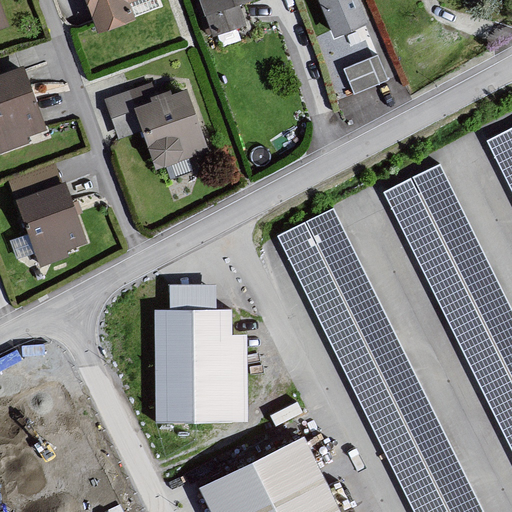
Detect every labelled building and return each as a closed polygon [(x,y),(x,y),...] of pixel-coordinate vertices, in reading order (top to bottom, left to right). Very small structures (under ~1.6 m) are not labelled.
[(86,0),(98,32),(136,19),(129,0),(86,0)] [(202,0),(214,33),(243,24),(236,3),(243,0),(202,0)] [(357,0),(316,0),(332,35),(366,20),(357,0)] [(377,55),(343,68),(353,93),(387,81),(377,55)] [(44,125),(22,66),(0,73),(0,152),(27,142),(23,133),(44,125)] [(152,83),(106,99),(112,116),(132,109),(158,100),(152,83)] [(209,148),(188,89),(158,100),(132,109),(153,168),(209,148)] [(511,127),(485,141),(511,194),(511,127)] [(511,310),(440,164),(383,192),(511,449),(511,310)] [(84,240),(62,184),(19,200),(43,262),(65,254),(63,248),(84,240)] [(482,511),(335,210),(279,237),(417,511),(482,511)] [(19,250),(34,244),(29,228),(14,233),(19,250)] [(153,310),(155,420),(250,418),(249,331),(233,331),(232,305),(217,306),(216,282),(168,283),(169,310),(153,310)] [(341,511),(306,436),(200,490),(211,511),(341,511)]
